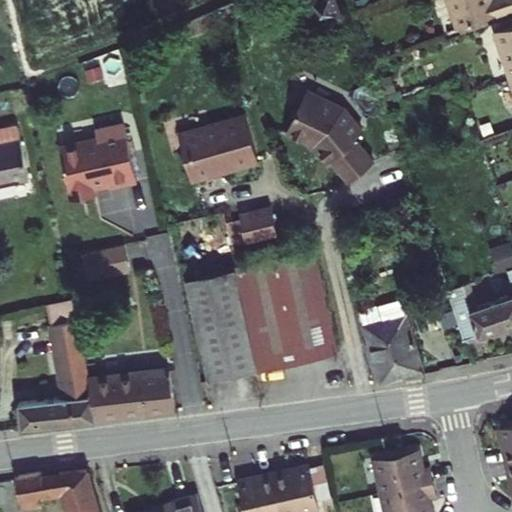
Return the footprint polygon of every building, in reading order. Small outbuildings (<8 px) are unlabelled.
[(329,0),(305,0),(310,17),(332,9),(329,0)] [(434,0),(445,31),(511,9),(511,4),(510,0),(488,0),(482,2),(481,0),(434,0)] [(511,22),(481,33),(511,126),(511,125),(511,22)] [(298,101),(278,136),(299,148),(301,145),(310,147),(312,150),(309,152),(321,166),(324,164),(342,186),(366,166),(347,142),(356,135),(343,122),(331,116),(333,112),(307,98),(298,101)] [(84,135),(46,142),(58,195),(81,190),(80,182),(94,179),(95,182),(123,177),(111,120),(82,125),(84,135)] [(235,120),(168,139),(182,186),(249,166),(235,120)] [(5,126),(0,127),(0,184),(16,181),(5,126)] [(262,210),(230,216),(236,246),(268,239),(262,210)] [(495,274),(511,267),(511,243),(511,242),(487,250),(495,274)] [(86,279),(128,277),(127,248),(85,250),(86,279)] [(305,248),(175,275),(198,375),(325,349),(305,248)] [(504,284),(445,303),(459,340),(511,322),(511,268),(500,272),(504,284)] [(379,303),(359,310),(380,382),(402,377),(400,370),(420,364),(409,326),(394,331),(389,314),(383,316),(379,303)] [(4,405),(7,429),(166,410),(160,372),(77,381),(65,321),(38,326),(49,380),(44,381),(39,384),(35,387),(32,391),(30,397),(30,402),(4,405)] [(511,427),(489,433),(505,506),(511,504),(511,427)] [(408,456),(370,464),(380,511),(419,511),(418,508),(428,506),(422,475),(412,476),(408,456)] [(84,511),(76,477),(33,478),(32,473),(7,476),(12,511),(31,511),(30,508),(54,504),(55,511),(84,511)] [(308,511),(301,476),(227,491),(230,511),(308,511)] [(188,511),(182,491),(112,511),(188,511)]
